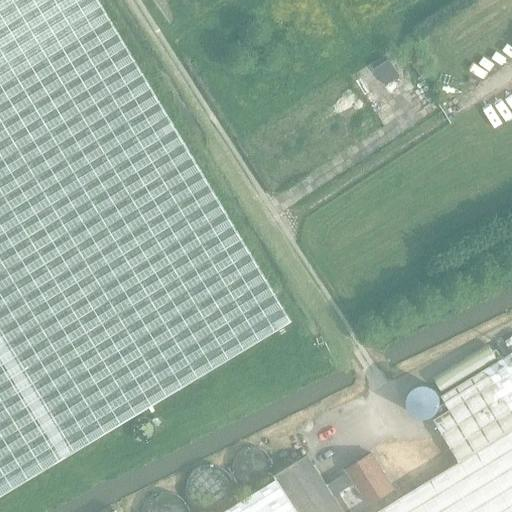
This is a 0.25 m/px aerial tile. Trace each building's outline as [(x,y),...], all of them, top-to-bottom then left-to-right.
[(0,0),(0,493),(290,322),(176,130),(96,0),(0,0)] [(375,68),(381,79),(384,84),(397,76),(388,60),(375,68)] [(509,349),(511,347),(511,334),(503,340),(509,349)] [(511,511),(511,352),(425,405),(459,461),(375,511),(296,511),(276,479),(221,511),(511,511)] [(274,475),(276,479),(296,511),(343,511),(333,495),(354,482),(368,504),(393,488),(372,453),(346,469),(348,471),(327,485),(308,454),(274,475)]
